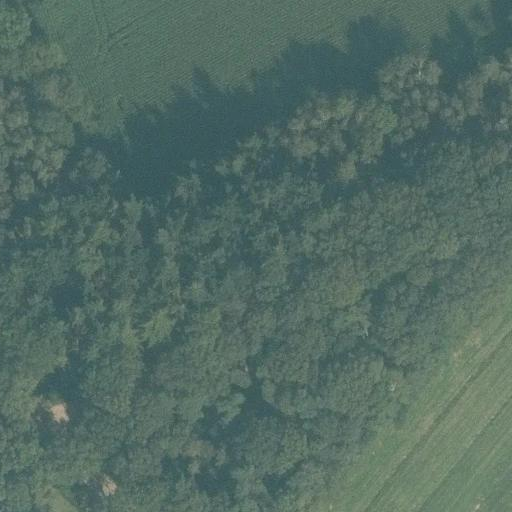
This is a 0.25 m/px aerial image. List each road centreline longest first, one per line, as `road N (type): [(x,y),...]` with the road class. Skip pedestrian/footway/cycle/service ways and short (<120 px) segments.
road 1 (track): [(511,182),(37,436)]
road 2 (track): [(140,511),(0,385)]
